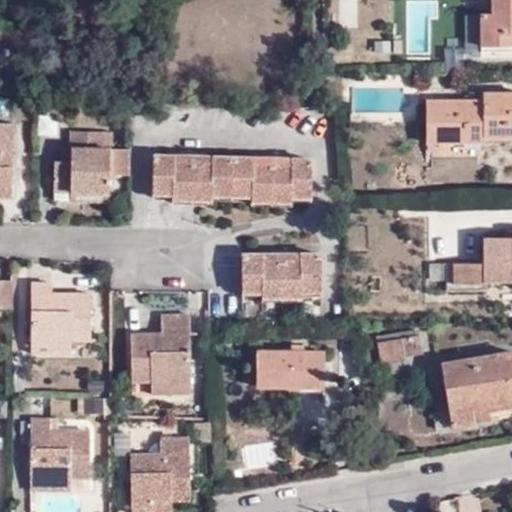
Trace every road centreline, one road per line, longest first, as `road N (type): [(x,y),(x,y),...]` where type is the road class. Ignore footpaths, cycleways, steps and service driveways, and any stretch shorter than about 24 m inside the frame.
road 1 (residential): [(511,457),(286,511)]
road 2 (residential): [(0,237),(133,247)]
